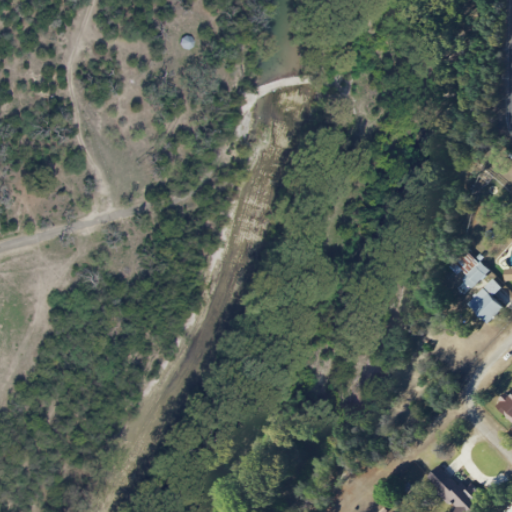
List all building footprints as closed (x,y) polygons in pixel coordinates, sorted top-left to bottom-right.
[(182,50),(192,51),(193,39),(183,38),(182,50)] [(486,268),(475,262),(458,290),(469,297),(486,268)] [(501,282),(476,307),(495,326),(511,309),(501,299),(509,291),(501,282)] [(511,390),(496,406),(511,422),(511,390)] [(448,465),(434,482),(466,511),(465,511),(489,511),(484,507),(493,496),(479,484),(475,489),(448,465)]
